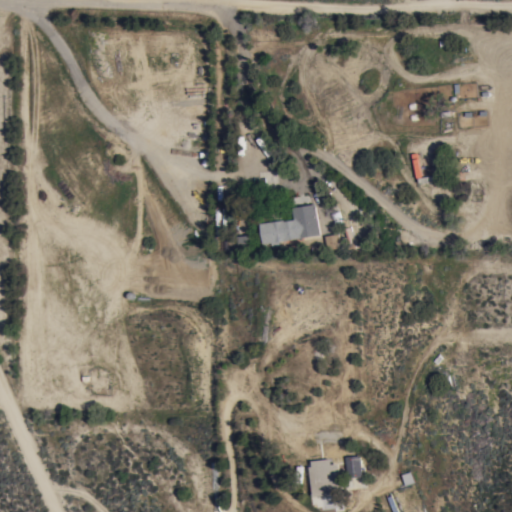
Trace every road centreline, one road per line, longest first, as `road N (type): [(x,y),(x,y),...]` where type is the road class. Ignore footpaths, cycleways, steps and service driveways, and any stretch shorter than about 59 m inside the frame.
road 1 (residential): [(224,511),(234,404),(264,343),(287,320),(319,308),(345,330),(351,371),(334,409),(291,415),(274,413),(245,385)]
road 2 (residential): [(139,0),(511,6)]
road 3 (residential): [(214,2),(242,35),(277,128),(307,155),(345,170),(413,228)]
road 4 (residential): [(54,511),(0,394)]
